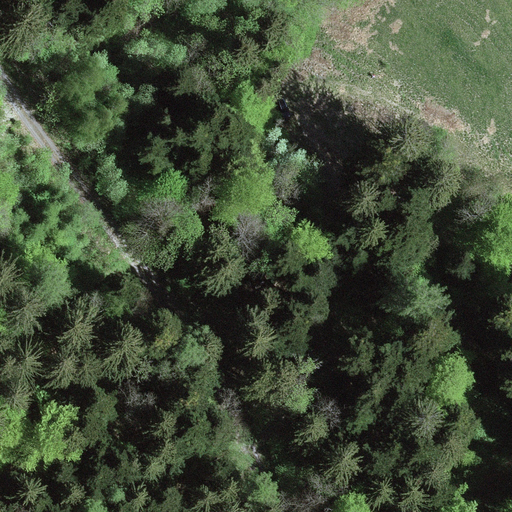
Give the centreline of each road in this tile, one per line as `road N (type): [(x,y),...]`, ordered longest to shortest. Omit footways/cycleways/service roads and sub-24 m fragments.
road 1 (track): [(342,511),(329,418),(326,217),(287,115),(300,95),(341,92),(389,106),(511,167)]
road 2 (track): [(0,72),(209,351),(274,511)]
